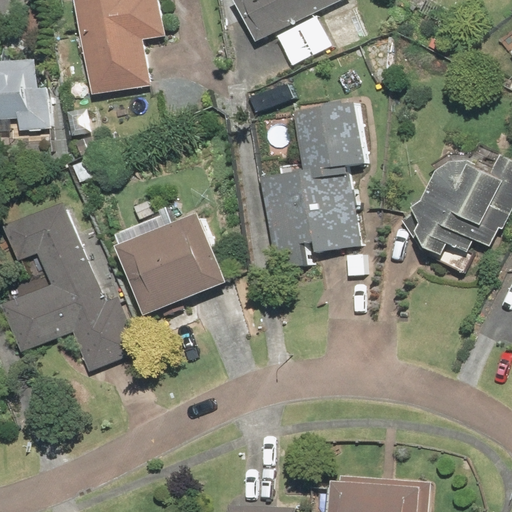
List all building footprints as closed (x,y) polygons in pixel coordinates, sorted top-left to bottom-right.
[(165,0),(80,0),(97,93),(156,84),(148,41),(172,37),(165,0)] [(239,0),(259,40),(345,0),(239,0)] [(0,63),(0,133),(56,129),(50,60),(0,63)] [(267,177),(280,268),(311,264),(310,255),(365,247),(353,167),(370,165),(361,104),(301,113),(309,171),(267,177)] [(496,246),(511,214),(511,158),(506,156),(497,176),(451,153),(406,244),(463,272),(480,238),(496,246)] [(111,303),(68,204),(11,228),(26,262),(43,255),(55,285),(6,306),(27,354),(76,333),(93,372),(142,351),(120,300),(111,303)] [(204,215),(121,246),(148,316),(230,285),(204,215)] [(431,511),(434,480),(336,473),(333,511),(431,511)]
